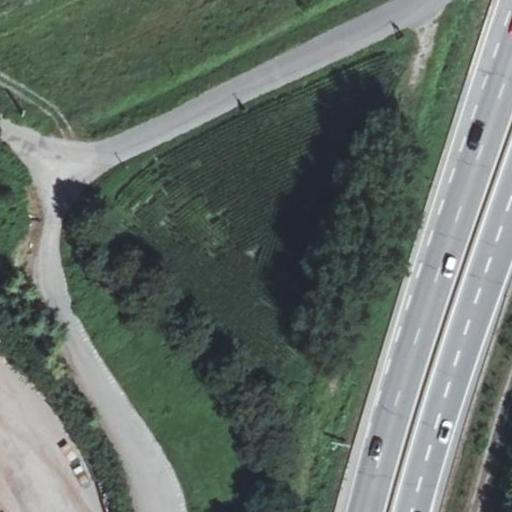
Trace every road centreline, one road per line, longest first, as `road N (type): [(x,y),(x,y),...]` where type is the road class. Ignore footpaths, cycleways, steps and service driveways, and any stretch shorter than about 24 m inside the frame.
road 1 (track): [(307,511),(394,186),(431,0)]
road 2 (trunk): [(511,58),(364,511)]
road 3 (unclassified): [(0,116),(70,142),(140,138),(427,0)]
road 4 (trunk): [(413,511),(511,201)]
road 5 (track): [(472,511),(511,374)]
